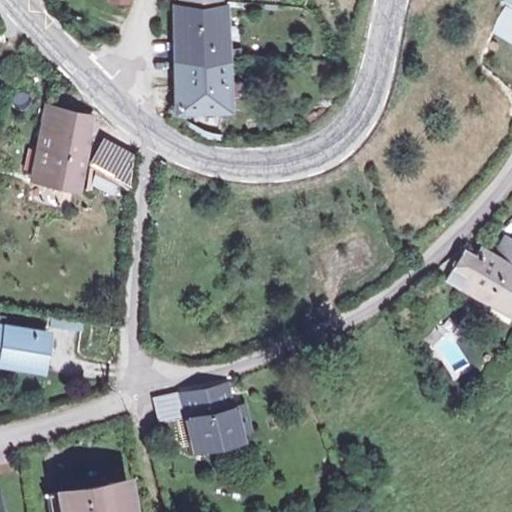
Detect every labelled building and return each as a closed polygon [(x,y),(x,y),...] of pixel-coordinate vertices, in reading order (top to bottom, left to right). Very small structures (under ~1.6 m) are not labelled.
[(212,0),(177,0),(177,8),(212,9),(212,0)] [(511,51),(511,6),(493,42),(511,51)] [(220,63),(219,13),(173,15),(174,63),(174,113),(221,112),(220,63)] [(86,124),(41,116),(29,187),(76,193),(86,124)] [(117,182),(96,172),(95,187),(114,196),(117,182)] [(511,237),(493,229),(485,246),(511,258),(511,237)] [(455,260),(443,291),(505,319),(511,303),(511,276),(474,259),(471,266),(455,260)] [(44,344),(0,338),(0,374),(39,379),(44,344)] [(239,410),(233,388),(177,399),(182,424),(188,450),(199,448),(221,443),(237,439),(233,421),(242,420),(239,410)] [(223,451),(221,443),(199,448),(200,456),(223,451)] [(43,506),(44,511),(118,511),(115,491),(43,506)]
